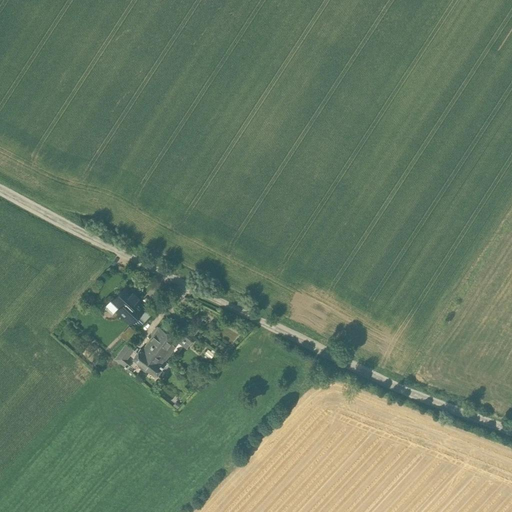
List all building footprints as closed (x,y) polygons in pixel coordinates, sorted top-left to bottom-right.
[(117,310),(123,316),(137,301),(141,298),(127,285),(113,300),(120,307),(117,310)] [(137,301),(123,316),(130,323),(145,308),(137,301)] [(129,340),(136,331),(128,324),(120,333),(129,340)] [(159,327),(147,343),(152,347),(151,349),(156,353),(156,354),(164,360),(178,341),(159,327)] [(196,336),(185,328),(179,336),(190,344),(196,336)] [(128,342),(114,356),(120,361),(125,356),(133,347),(128,342)] [(139,349),(133,357),(156,375),(163,366),(161,364),(164,360),(156,354),(156,353),(151,349),(152,347),(147,343),(141,351),(139,349)] [(125,356),(120,361),(125,366),(130,360),(125,356)]
